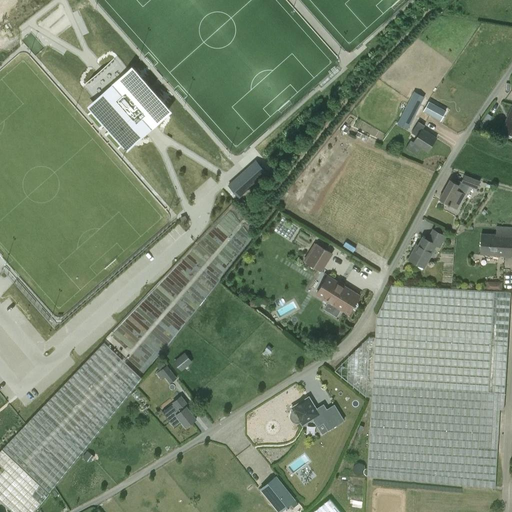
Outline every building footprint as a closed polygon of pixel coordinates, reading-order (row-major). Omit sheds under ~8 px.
[(86,83),(97,95),(138,140),(165,115),(125,70),(114,58),(86,83)] [(414,93),(397,125),(408,130),(425,98),(414,93)] [(446,110),(429,101),(423,111),(440,120),(446,110)] [(511,106),(502,130),(511,134),(511,106)] [(422,129),(425,124),(419,121),(412,132),(418,136),(414,141),(411,139),(406,147),(417,154),(421,147),(427,152),(436,137),(422,129)] [(266,173),(256,161),(229,185),(239,197),(266,173)] [(469,187),(476,189),(479,182),(465,176),(462,183),(459,182),(458,185),(450,181),(439,199),(457,209),(469,187)] [(496,235),(481,234),(479,253),(511,256),(511,247),(511,227),(496,227),(496,235)] [(427,240),(422,238),(418,246),(419,247),(417,251),(414,250),(408,259),(417,264),(419,262),(425,266),(436,246),(439,248),(445,237),(433,230),(427,240)] [(317,243),(306,261),(321,271),(333,253),(317,243)] [(328,275),(316,294),(347,314),(359,295),(328,275)] [(505,409),(506,390),(509,348),(511,322),(511,300),(511,291),(481,290),(424,287),(391,285),(376,316),(375,338),(369,337),(334,371),(371,402),(370,420),(369,444),(368,456),(367,478),(366,478),(366,481),(495,489),(501,409),(505,409)] [(104,342),(0,450),(0,466),(1,468),(0,468),(0,501),(11,511),(33,511),(79,456),(142,378),(104,342)] [(173,426),(180,420),(185,427),(196,419),(189,411),(191,410),(180,396),(172,402),(176,407),(165,416),(173,426)] [(328,430),(336,425),(344,420),(334,405),(326,410),(323,405),(316,409),(308,398),(291,408),(293,411),(291,413),(290,415),(290,418),(291,420),(293,422),(295,423),(298,423),(300,422),(302,425),(313,419),(317,426),(323,423),(328,430)] [(264,492),(280,511),(287,511),(298,503),(280,480),(264,492)] [(340,511),(328,497),(319,504),(309,511),(340,511)]
